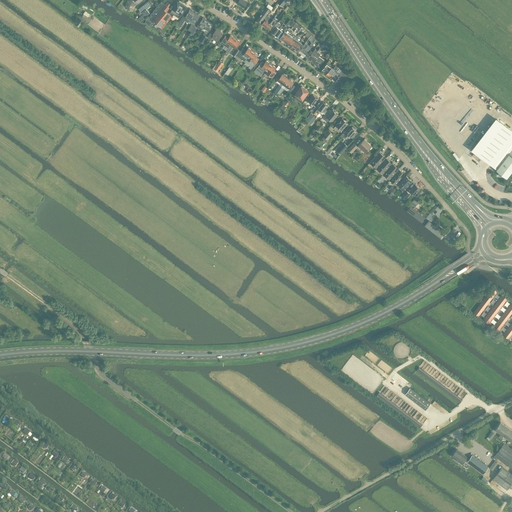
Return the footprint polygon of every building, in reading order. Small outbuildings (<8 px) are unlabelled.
[(127,1),(125,6),(122,8),(126,12),(128,10),(132,10),(133,9),(135,5),(132,1),(127,1)] [(138,9),(140,11),(138,13),(141,16),(139,18),(143,22),(150,14),(149,12),(154,7),(148,1),(138,9)] [(170,12),(179,18),(186,7),(185,6),(185,5),(179,1),(179,2),(178,1),(176,4),(175,3),(174,5),(175,6),(170,12)] [(145,22),(149,26),(153,21),(162,28),(162,29),(168,21),(166,20),(170,14),(166,11),(170,7),(169,7),(171,4),(168,2),(166,4),(165,4),(165,5),(161,2),(145,22)] [(272,10),(273,8),(268,4),(256,20),(260,23),(262,21),(263,21),(267,16),(266,15),(271,9),(272,10)] [(190,9),(185,16),(190,19),(195,12),(190,9)] [(190,19),(189,21),(192,24),(194,25),(195,22),(200,15),(195,12),(190,19)] [(262,24),(266,27),(269,22),(270,23),(273,19),(268,15),(262,24)] [(203,17),(197,26),(202,30),(208,20),(203,17)] [(269,22),(266,27),(269,29),(271,27),(272,27),(278,19),(275,17),(273,19),(270,23),(269,22)] [(208,20),(202,30),(205,32),(207,33),(208,30),(213,23),(208,20)] [(278,22),(271,31),(276,35),(280,29),(278,28),(281,24),(278,22)] [(280,29),(276,35),(279,37),(287,27),(285,26),(284,27),(282,26),(280,29)] [(211,32),(207,37),(211,40),(212,38),(217,42),(223,33),(221,31),(221,29),(218,27),(213,33),(211,32)] [(287,28),(280,38),(283,40),(290,29),(289,28),(288,29),(287,28)] [(290,29),(283,40),(286,42),(292,32),(291,31),(292,31),(290,29)] [(292,32),(286,42),(288,44),(295,34),(294,33),(295,32),(294,31),(293,31),(292,32)] [(295,34),(288,44),(291,46),(298,37),(300,35),(299,34),(297,36),(295,34)] [(225,35),(220,42),(229,48),(235,38),(230,35),(229,37),(225,35)] [(298,37),(291,46),(295,49),(301,40),(302,39),(298,37)] [(302,54),(305,56),(314,43),(317,40),(314,37),(311,42),(309,45),(302,54)] [(229,48),(226,52),(228,53),(233,46),(236,48),(240,41),(235,38),(229,48)] [(301,40),(295,49),(298,51),(305,42),(301,40)] [(299,52),(302,54),(309,45),(306,42),(299,52)] [(305,56),(308,58),(315,49),(313,48),(316,44),(314,43),(305,56)] [(238,53),(240,55),(239,57),(243,60),(245,62),(249,58),(253,51),(248,47),(246,50),(242,48),(238,53)] [(308,58),(311,60),(318,51),(315,49),(308,58)] [(311,60),(314,63),(319,56),(322,51),(319,49),(318,51),(311,60)] [(253,51),(249,58),(245,62),(250,65),(249,67),(251,69),(256,63),(259,59),(256,57),(258,55),(253,51)] [(319,56),(314,63),(319,66),(324,59),(319,56)] [(256,70),(263,75),(271,64),(266,60),(264,63),(262,61),(257,68),(258,68),(256,70)] [(322,69),(327,72),(332,66),(329,64),(331,61),(329,60),(322,69)] [(327,72),(331,76),(338,67),(333,63),(332,66),(327,72)] [(271,64),(263,75),(268,78),(270,76),(272,77),(276,72),(274,70),(276,67),(271,64)] [(331,76),(336,79),(341,83),(348,75),(344,68),(343,69),(342,70),(338,67),(331,76)] [(281,82),(275,90),(280,94),(282,91),(280,89),(288,78),(282,73),(278,80),(281,82)] [(288,78),(280,89),(282,91),(286,86),(289,88),(294,82),(288,78)] [(303,98),(308,91),(302,86),(296,94),(297,95),(295,98),(301,103),(301,102),(304,99),(303,98)] [(313,105),(318,98),(313,95),(308,101),(311,103),(310,104),(312,105),(311,108),(313,109),(315,106),(313,105)] [(328,111),(326,109),(328,106),(323,102),(314,114),(317,116),(321,111),(325,114),(328,111)] [(327,117),(325,120),(327,122),(330,118),(332,121),(338,114),(337,114),(337,113),(336,111),(335,112),(333,110),(327,116),(327,117)] [(308,121),(311,124),(316,118),(311,114),(304,122),(306,124),(308,121)] [(334,128),(336,130),(336,129),(339,132),(347,122),(347,121),(346,120),(345,120),(343,118),(339,122),(334,128)] [(511,129),(496,118),(471,149),(495,168),(495,167),(497,168),(510,152),(511,149),(511,129)] [(315,128),(318,131),(324,123),(321,120),(315,128)] [(351,137),(356,131),(356,130),(355,128),(354,128),(352,127),(347,132),(345,131),(340,135),(344,139),(349,135),(351,137)] [(333,133),(328,130),(321,138),(326,142),(327,139),(328,140),(333,133)] [(365,139),(359,145),(365,152),(372,145),(365,139)] [(337,151),(340,154),(347,146),(344,143),(337,151)] [(348,149),(351,153),(357,146),(354,143),(348,149)] [(497,168),(496,170),(499,172),(498,176),(504,176),(507,178),(508,177),(511,171),(511,149),(510,152),(497,168)] [(379,152),(370,162),(377,168),(383,161),(380,159),(383,155),(379,152)] [(383,161),(377,168),(383,174),(389,167),(391,164),(388,161),(388,160),(386,157),(383,161)] [(389,167),(383,174),(390,180),(396,172),(393,170),(396,167),(392,163),(391,164),(389,167)] [(396,172),(390,180),(396,185),(403,178),(399,175),(402,171),(399,169),(396,172)] [(399,183),(397,185),(402,190),(404,192),(406,190),(404,188),(411,180),(406,175),(399,183)] [(404,192),(401,195),(406,199),(412,192),(414,195),(420,188),(415,184),(410,190),(408,192),(406,190),(404,192)] [(426,218),(413,206),(410,204),(405,211),(422,223),(426,218)] [(435,216),(430,213),(426,218),(431,221),(435,216)] [(431,221),(426,218),(422,223),(447,243),(451,237),(431,221)] [(494,288),(475,314),(478,316),(498,291),(494,288)] [(488,323),(507,298),(502,295),(483,320),(488,323)] [(498,331),(511,312),(511,302),(493,327),(498,331)] [(506,337),(511,329),(511,323),(503,335),(506,337)] [(461,400),(418,368),(416,370),(460,403),(461,400)] [(417,392),(412,398),(432,413),(437,407),(417,392)] [(378,393),(377,396),(420,428),(422,426),(378,393)] [(501,434),(498,438),(501,440),(502,437),(503,438),(504,437),(511,442),(511,431),(500,422),(495,430),(501,434)] [(495,456),(497,458),(496,461),(501,464),(502,462),(511,469),(511,448),(504,443),(503,445),(495,456)] [(468,455),(457,447),(451,454),(462,463),(465,458),(468,460),(467,461),(484,474),(490,466),(473,453),(470,458),(467,456),(468,455)] [(489,468),(493,471),(498,463),(495,461),(489,468)] [(507,490),(511,483),(511,474),(502,467),(493,479),(507,490)]
